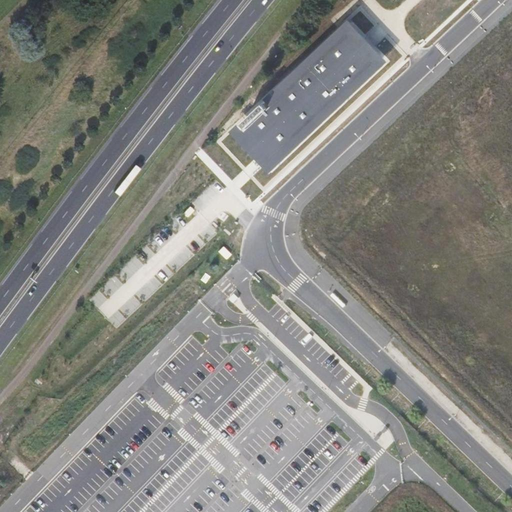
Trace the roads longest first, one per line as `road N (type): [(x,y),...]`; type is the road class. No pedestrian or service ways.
road 1 (unclassified): [(495,0),(283,199),(265,236),(274,260),(511,487)]
road 2 (primary): [(0,340),(262,0)]
road 3 (primary): [(229,3),(0,303)]
